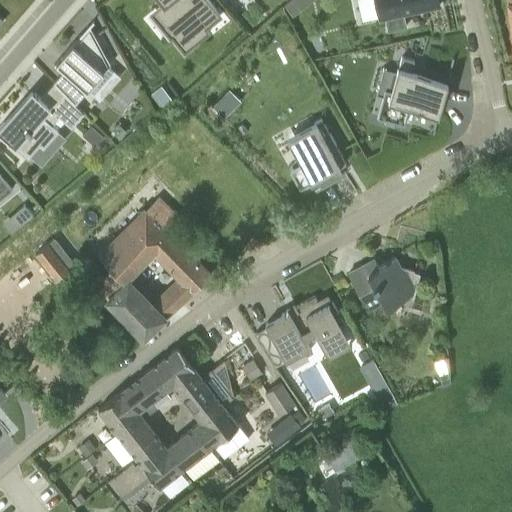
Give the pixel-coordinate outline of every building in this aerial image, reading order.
[(185,52),(210,31),(207,27),(202,21),(217,8),(210,0),(160,0),(162,2),(163,4),(158,8),(176,30),(170,35),(172,37),(185,52)] [(294,17),(305,7),(299,0),(290,0),(284,5),(294,17)] [(380,17),(383,30),(401,26),(398,13),(435,5),(433,0),(371,0),(375,18),(380,17)] [(70,63),(54,82),(75,104),(111,64),(89,24),(62,56),(70,63)] [(394,123),(395,121),(404,124),(409,107),(439,115),(448,80),(412,70),(414,59),(402,56),(393,90),(385,88),(378,116),(385,118),(385,121),(394,123)] [(75,104),(54,82),(41,97),(35,93),(28,101),(25,97),(0,125),(0,130),(13,141),(11,143),(15,146),(17,144),(29,155),(39,143),(44,147),(59,130),(52,124),(59,116),(71,127),(84,113),(75,104)] [(152,94),(162,106),(172,98),(162,85),(152,94)] [(353,155),(329,112),(295,131),(309,157),(298,163),(307,181),(325,171),(329,177),(350,165),(347,159),(353,155)] [(120,137),(127,129),(120,123),(113,131),(120,137)] [(104,135),(92,124),(82,134),(95,145),(104,135)] [(0,198),(12,188),(0,173),(0,198)] [(162,289),(177,304),(210,273),(173,233),(147,206),(126,227),(106,247),(100,253),(113,266),(97,281),(111,296),(108,299),(144,336),(164,317),(167,314),(152,299),(130,276),(153,252),(176,276),(162,289)] [(57,280),(71,269),(50,242),(35,254),(57,280)] [(406,294),(413,296),(420,272),(401,267),(396,257),(382,264),(377,256),(370,261),(349,272),(369,308),(384,300),(387,305),(406,294)] [(344,321),(328,293),(317,299),(315,295),(296,306),(298,310),(291,314),(288,307),(286,312),(266,323),(286,360),(310,347),(305,338),(312,334),(314,338),(344,321)] [(179,346),(150,368),(166,388),(173,382),(202,419),(224,404),(179,346)] [(451,381),(448,355),(433,359),(442,385),(451,381)] [(262,372),(253,358),(241,365),(250,380),(262,372)] [(359,365),(377,396),(391,390),(373,358),(359,365)] [(150,368),(123,389),(138,409),(166,388),(150,368)] [(281,381),(267,390),(265,391),(280,413),(295,404),(281,381)] [(99,408),(118,432),(141,413),(138,409),(123,389),(99,408)] [(396,402),(391,390),(377,396),(366,402),(373,413),(396,402)] [(318,410),(323,418),(334,412),(328,403),(318,410)] [(210,446),(212,445),(224,460),(250,438),(239,424),(224,404),(202,419),(167,447),(182,468),(184,467),(193,479),(220,458),(210,446)] [(279,421),(290,434),(301,425),(291,414),(290,412),(279,421)] [(118,432),(136,456),(160,437),(141,413),(118,432)] [(96,447),(89,437),(78,445),(85,455),(96,447)] [(160,437),(136,456),(159,486),(182,468),(167,447),(160,437)] [(87,468),(98,460),(93,452),(81,460),(87,468)] [(207,496),(214,491),(205,479),(198,485),(207,496)] [(85,498),(80,491),(69,498),(75,506),(85,498)]
